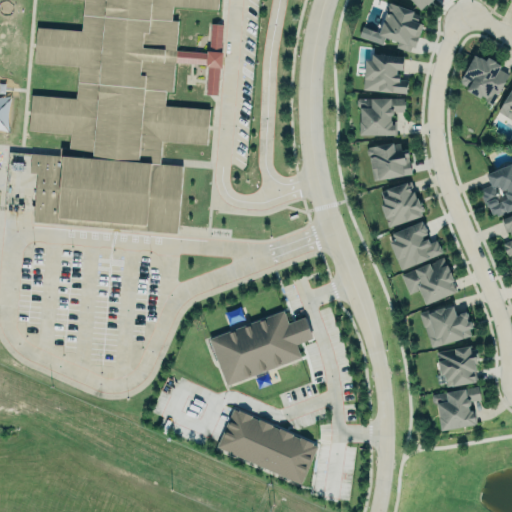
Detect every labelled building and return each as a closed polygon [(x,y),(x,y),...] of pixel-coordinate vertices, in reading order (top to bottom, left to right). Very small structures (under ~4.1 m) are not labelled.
[(217,0),(206,143),(184,141),(176,231),(32,220),(39,129),(27,128),(38,0),(217,0)] [(411,0),(419,8),(426,2),(426,3),(429,0),(411,0)] [(358,37),(382,43),(384,37),(397,40),(395,47),(412,52),(421,22),(417,21),(419,12),(387,3),(379,31),(361,26),(358,37)] [(402,55),(401,68),(395,68),(395,72),(398,72),(398,78),(407,79),(405,92),(361,88),(364,58),(370,59),(371,52),(402,55)] [(491,103),(509,73),(499,67),(499,64),(488,57),(486,60),(475,53),(473,55),(460,78),(469,83),(466,89),(479,96),(482,94),(489,97),(487,101),(491,103)] [(511,85),(496,110),(511,119),(511,85)] [(405,111),(405,97),(358,98),(359,135),(395,134),(395,120),(391,120),(391,111),(405,111)] [(367,146),(392,141),(395,151),(406,149),(411,173),(373,178),(367,146)] [(485,172),(511,161),(511,208),(497,215),(496,212),(491,215),(485,200),(480,188),(490,183),(485,172)] [(422,215),(411,180),(384,188),(387,195),(379,197),(387,226),(422,215)] [(500,218),(511,212),(511,252),(506,255),(501,242),(511,238),(508,230),(505,231),(500,218)] [(421,219),(391,231),(393,238),(388,241),(400,268),(441,251),(438,244),(437,243),(435,238),(428,241),(426,236),(422,238),(421,234),(426,232),(425,230),(426,229),(421,219)] [(399,273),(428,261),(429,262),(434,260),(433,259),(442,255),(452,279),(450,280),(452,283),(453,283),(456,290),(424,304),(417,289),(408,293),(399,273)] [(418,311),(452,302),(455,315),(460,314),(459,312),(465,310),(468,320),(470,319),(473,327),(470,328),(472,335),(430,347),(424,325),(423,325),(418,311)] [(208,337),(282,309),(287,322),(304,316),(311,337),(295,343),(300,356),(226,384),(208,337)] [(435,350),(468,344),(469,349),(475,347),(477,356),(475,356),(476,362),(473,362),(474,369),(471,370),(472,373),(474,372),(476,380),(445,386),(444,380),(443,373),(439,374),(436,360),(436,356),(435,350)] [(433,392),(477,384),(480,398),(469,400),(470,402),(468,404),(467,405),(468,409),(471,409),(471,410),(472,410),(474,420),(473,421),(473,423),(440,429),(435,402),(432,400),(431,395),(433,392)] [(215,448),(302,482),(317,443),(231,409),(215,448)]
